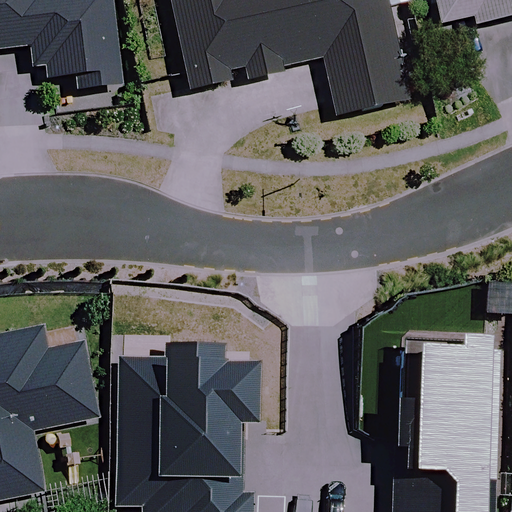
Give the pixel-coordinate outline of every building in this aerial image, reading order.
[(0,0),(0,52),(29,49),(32,70),(45,68),(47,81),(77,77),(79,92),(120,87),(108,0),(0,0)] [(323,57),(326,69),(337,119),(404,104),(380,0),(171,0),(193,99),(230,90),(227,78),(246,74),(249,86),(287,78),(284,65),(323,57)] [(511,0),(433,0),(439,28),(465,22),(467,30),(511,20),(511,0)] [(0,498),(38,490),(26,432),(91,418),(74,342),(38,349),(34,326),(0,332),(0,498)] [(490,511),(492,351),(480,351),(480,338),(452,338),(451,348),(408,348),(408,400),(388,400),(387,511),(490,511)] [(159,358),(115,357),(114,507),(141,507),(140,511),(244,511),(244,496),(235,496),(236,421),(245,421),(245,365),(217,365),(217,346),(159,346),(159,358)]
